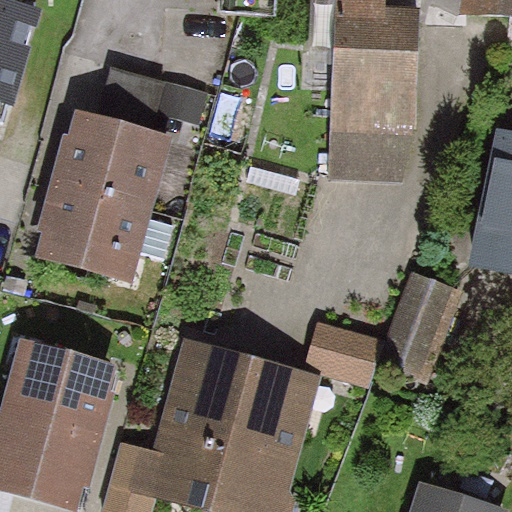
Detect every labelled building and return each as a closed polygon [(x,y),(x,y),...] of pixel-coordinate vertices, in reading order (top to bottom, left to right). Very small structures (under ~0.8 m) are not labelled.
[(24,0),(0,0),(0,124),(8,127),(38,11),(22,7),(24,0)] [(277,0),(222,0),(221,13),(277,16),(277,0)] [(338,0),(338,2),(318,2),(317,42),(338,43),(336,121),(418,122),(420,21),(381,21),(381,0),(338,0)] [(511,0),(471,0),(469,13),(511,16),(511,0)] [(167,84),(115,68),(99,119),(151,135),(167,84)] [(64,159),(58,187),(149,213),(163,169),(150,165),(151,135),(99,119),(84,116),(75,147),(77,150),(73,161),(64,159)] [(418,122),(336,121),(334,178),(403,178),(418,122)] [(511,138),(503,137),(476,269),(511,275),(511,138)] [(53,227),(44,258),(117,278),(125,250),(137,254),(149,213),(58,187),(50,215),(60,218),(56,228),(53,227)] [(456,292),(415,276),(386,349),(381,364),(422,380),(456,292)] [(386,349),(324,329),(313,362),(375,382),(381,364),(386,349)] [(111,369),(43,350),(36,378),(19,373),(0,441),(0,458),(7,460),(0,484),(0,487),(23,493),(56,502),(72,507),(83,464),(93,467),(107,415),(99,413),(111,369)] [(314,388),(196,353),(156,495),(238,511),(286,511),(284,489),(314,388)] [(137,511),(152,455),(121,447),(105,511),(107,511),(137,511)] [(497,511),(425,490),(418,511),(497,511)] [(7,511),(11,497),(0,493),(0,511),(7,511)]
